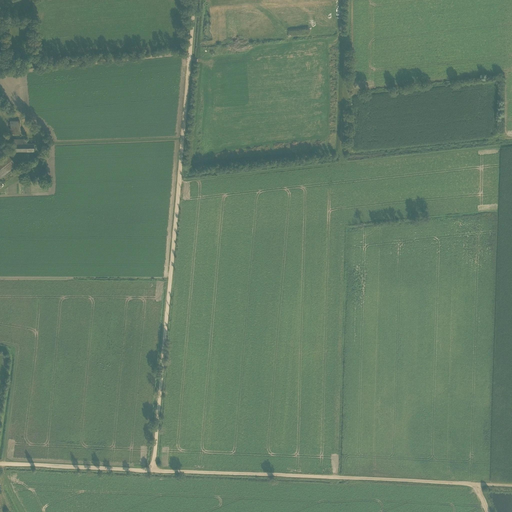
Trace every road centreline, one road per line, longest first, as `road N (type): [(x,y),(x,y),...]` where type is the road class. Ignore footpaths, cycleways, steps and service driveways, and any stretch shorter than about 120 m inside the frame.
road 1 (track): [(194,0),(154,469),(0,464)]
road 2 (track): [(154,469),(511,485)]
road 3 (track): [(347,0),(342,163)]
